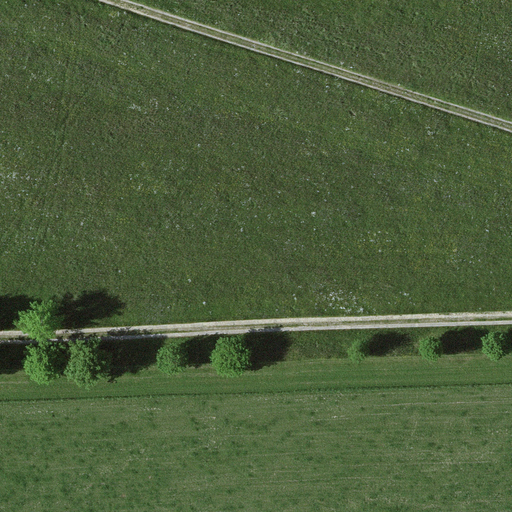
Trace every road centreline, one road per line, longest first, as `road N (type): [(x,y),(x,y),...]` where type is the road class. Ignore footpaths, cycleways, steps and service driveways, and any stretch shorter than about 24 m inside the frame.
road 1 (track): [(511,318),(0,336)]
road 2 (track): [(511,127),(111,0)]
